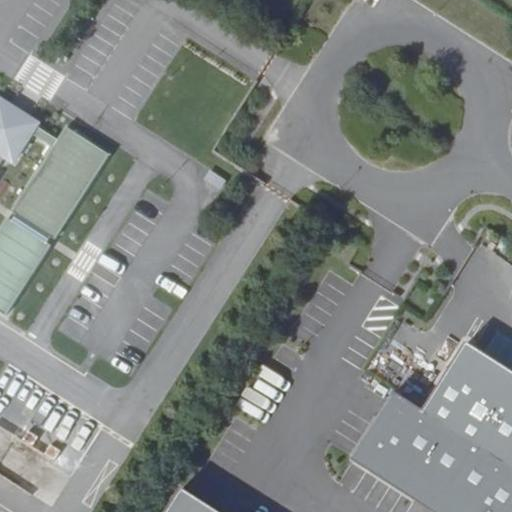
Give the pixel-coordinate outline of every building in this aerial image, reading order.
[(39,120),(0,95),(0,158),(1,157),(11,163),(30,134),(36,125),(39,120)] [(36,125),(30,134),(50,146),(55,137),(36,125)] [(105,154),(62,126),(55,137),(50,146),(8,210),(13,214),(10,218),(5,215),(0,223),(0,310),(4,313),(48,243),(44,240),(47,235),(51,238),(105,154)] [(399,390),(357,454),(445,511),(511,511),(511,374),(467,345),(426,408),(399,390)] [(210,511),(182,494),(185,489),(183,487),(167,511),(210,511)]
